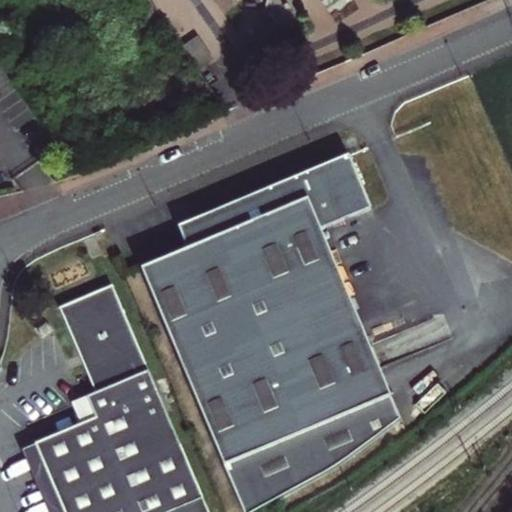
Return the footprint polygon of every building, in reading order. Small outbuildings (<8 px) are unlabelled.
[(196,38),(184,46),(198,67),(210,59),(196,38)] [(213,99),(237,102),(238,89),(215,86),(213,99)] [(323,224),(374,202),(352,150),(182,221),(191,243),(144,263),(227,459),(393,389),(323,224)] [(206,511),(112,288),(59,310),(95,397),(106,392),(114,411),(95,419),(36,444),(64,511),(206,511)] [(87,400),(95,419),(114,411),(106,392),(95,397),(87,400)] [(48,511),(64,511),(36,444),(22,450),(48,511)]
